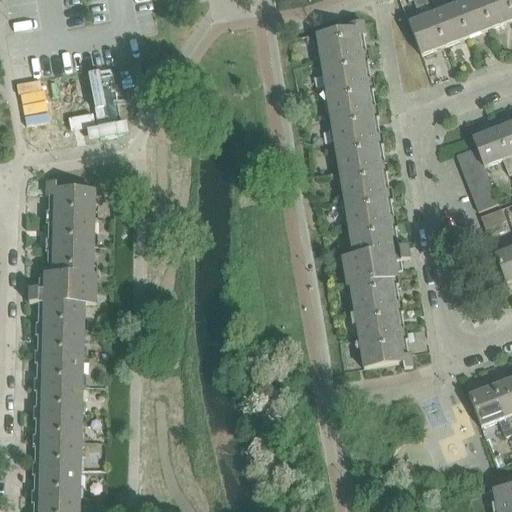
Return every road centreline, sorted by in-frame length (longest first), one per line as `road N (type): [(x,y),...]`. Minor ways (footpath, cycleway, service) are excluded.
road 1 (residential): [(511,77),(416,113),(455,354),(511,332)]
road 2 (residential): [(0,187),(5,430)]
